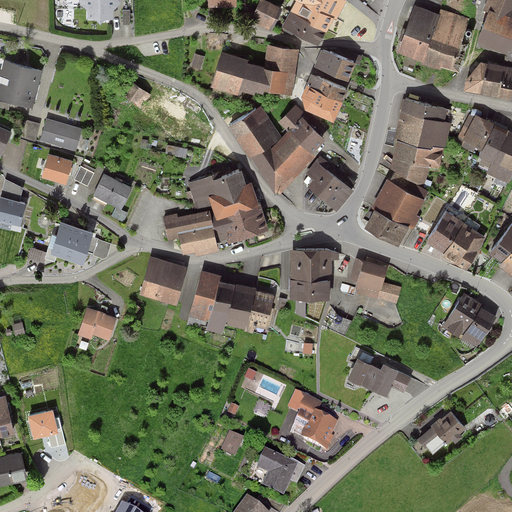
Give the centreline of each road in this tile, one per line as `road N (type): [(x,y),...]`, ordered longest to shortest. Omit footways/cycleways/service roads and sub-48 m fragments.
road 1 (tertiary): [(294,511),(511,330)]
road 2 (residential): [(293,213),(268,195),(193,91),(87,47)]
road 3 (residential): [(298,43),(215,27),(87,47)]
road 4 (tertiary): [(337,230),(497,293),(511,316)]
road 5 (residential): [(0,166),(142,241)]
road 6 (residential): [(142,241),(83,276),(0,283)]
road 7 (residential): [(142,241),(195,259),(285,243)]
road 8 (tertiary): [(386,96),(369,171),(337,230)]
road 9 (residential): [(389,82),(511,106)]
